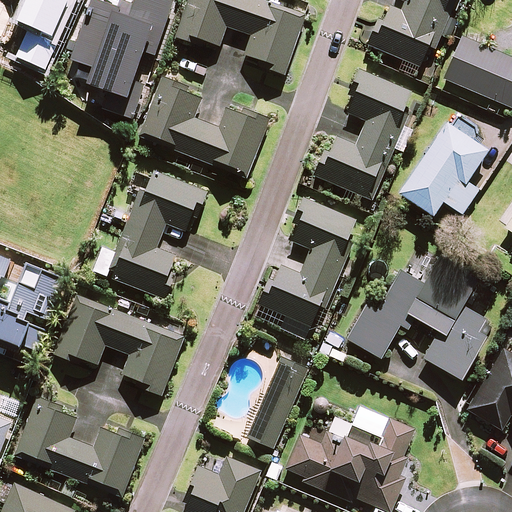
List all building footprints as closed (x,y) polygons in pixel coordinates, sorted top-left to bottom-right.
[(305,16),(259,0),(189,0),(176,36),(191,41),(193,36),(220,45),(227,27),(251,35),(245,54),(270,63),(268,68),(284,74),(305,16)] [(391,0),(383,19),(378,17),(367,44),(375,47),(419,66),(428,44),(436,48),(440,36),(450,41),(459,21),(449,17),(455,0),(391,0)] [(511,58),(462,38),(445,79),(511,107),(511,58)] [(416,93),(362,71),(345,112),(366,121),(356,146),(333,136),(317,177),(373,199),(416,93)] [(203,92),(163,77),(142,132),(172,143),(170,148),(214,165),(216,160),(248,172),(268,120),(228,105),(219,128),(193,118),(203,92)] [(487,150),(447,123),(400,193),(433,215),(443,201),(462,213),(478,190),(466,182),(487,150)] [(207,192),(154,171),(148,188),(143,187),(116,253),(103,248),(94,271),(160,297),(176,256),(156,248),(166,223),(191,233),(207,192)] [(290,226),(296,228),(291,241),(310,249),(301,274),(281,266),(259,319),(307,339),(319,309),(324,311),(360,221),(309,201),(301,198),(290,226)] [(479,276),(441,254),(424,283),(401,270),(378,309),(367,303),(347,338),(381,358),(400,325),(408,329),(415,317),(439,330),(424,357),(461,379),(493,323),(462,306),(479,276)] [(0,336),(37,350),(45,329),(29,323),(30,319),(26,318),(28,313),(48,320),(63,280),(25,266),(19,284),(3,278),(9,261),(0,257),(0,336)] [(184,336),(77,295),(55,354),(71,360),(73,354),(98,364),(106,345),(130,354),(123,373),(147,382),(145,388),(161,395),(184,336)] [(511,353),(503,348),(468,409),(503,429),(511,415),(511,353)] [(308,368),(282,356),(247,436),(273,447),(308,368)] [(331,408),(332,405),(331,401),(330,398),(327,395),(324,393),(321,392),(317,393),(314,394),(311,397),(309,400),(308,404),(309,407),(310,411),(313,413),(316,415),(320,416),(323,416),(327,414),(329,412),(331,408)] [(78,415),(37,399),(17,449),(49,461),(47,467),(88,483),(90,477),(123,490),(143,440),(103,424),(95,447),(69,437),(78,415)] [(0,454),(13,420),(0,414),(0,454)] [(414,429),(390,419),(379,446),(333,427),(326,446),(300,435),(286,468),(304,475),(302,480),(352,501),(354,496),(389,510),(410,459),(404,456),(414,429)] [(244,511),(260,470),(225,457),(219,473),(200,466),(183,511),(244,511)] [(74,511),(75,510),(15,483),(1,511),(74,511)]
